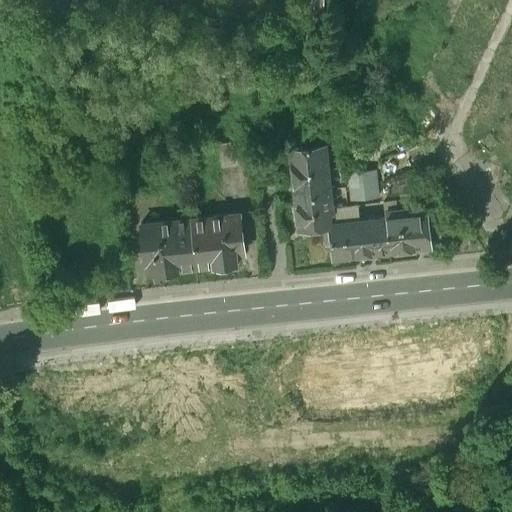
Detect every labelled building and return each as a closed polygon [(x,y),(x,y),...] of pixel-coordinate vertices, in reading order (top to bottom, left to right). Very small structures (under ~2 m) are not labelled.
[(244,127),(231,128),(232,138),(233,148),(234,148),(246,147),(244,127)] [(232,138),(217,140),(220,163),(236,161),(234,148),(233,148),(232,138)] [(325,141),(289,145),(292,171),(328,167),(325,141)] [(349,170),(352,196),(379,193),(375,166),(349,170)] [(328,167),(292,171),(294,195),(330,191),(328,167)] [(330,191),(294,195),(298,230),(314,228),(314,226),(324,225),(330,224),(330,219),(328,208),(332,207),(330,191)] [(418,204),(386,208),(387,213),(391,250),(430,245),(427,212),(419,213),(418,204)] [(238,208),(206,213),(212,261),(228,259),(230,261),(236,260),(239,257),(238,251),(235,249),(234,240),(242,239),(238,208)] [(206,213),(142,221),(147,260),(153,259),(155,273),(166,272),(165,267),(212,261),(206,213)] [(387,213),(360,216),(365,252),(391,250),(387,213)] [(360,216),(330,219),(330,224),(324,225),(325,239),(330,238),(332,257),(349,256),(348,254),(365,252),(360,216)]
